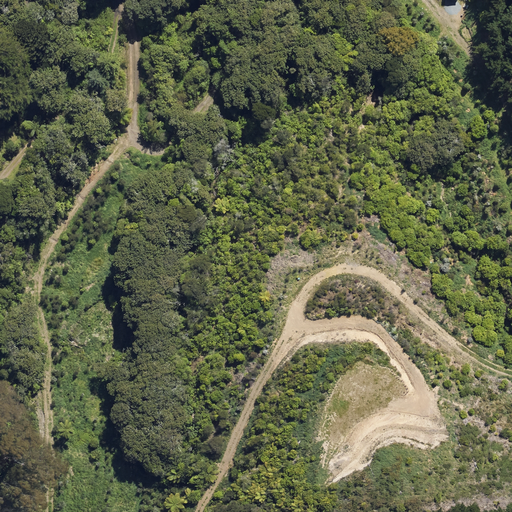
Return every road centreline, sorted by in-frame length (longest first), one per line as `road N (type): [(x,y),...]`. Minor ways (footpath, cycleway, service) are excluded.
road 1 (track): [(126,0),(131,138),(158,147),(178,137),(288,13),(310,0)]
road 2 (track): [(118,0),(108,58),(0,174)]
